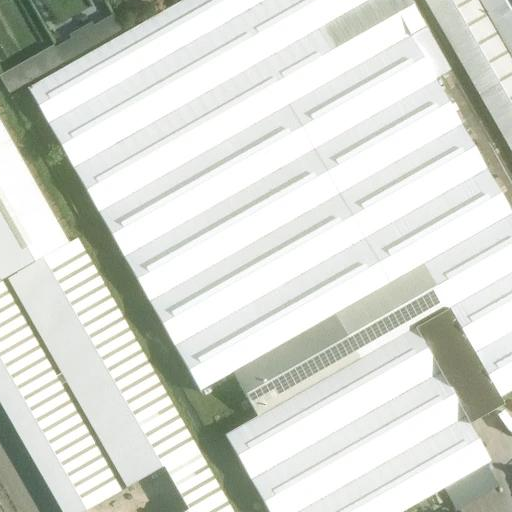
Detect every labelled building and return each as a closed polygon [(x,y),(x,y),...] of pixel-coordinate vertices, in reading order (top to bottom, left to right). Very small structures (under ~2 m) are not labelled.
[(511,391),(511,215),(410,35),(424,27),(408,0),(183,0),(28,88),(200,391),(232,373),(257,417),(224,435),(268,511),(402,511),(490,462),(469,424),(503,405),(499,399),(511,391)] [(511,0),(425,0),(511,153),(511,0)] [(70,39),(55,47),(62,60),(64,63),(121,31),(120,28),(112,15),(94,25),(91,22),(68,35),(70,39)] [(53,48),(36,58),(45,73),(62,63),(53,48)] [(2,76),(0,77),(0,79),(8,94),(25,84),(15,69),(2,76)] [(0,121),(0,404),(61,511),(83,511),(120,491),(1,282),(7,279),(126,488),(163,467),(187,511),(184,511),(230,511),(76,239),(69,243),(0,121)]
